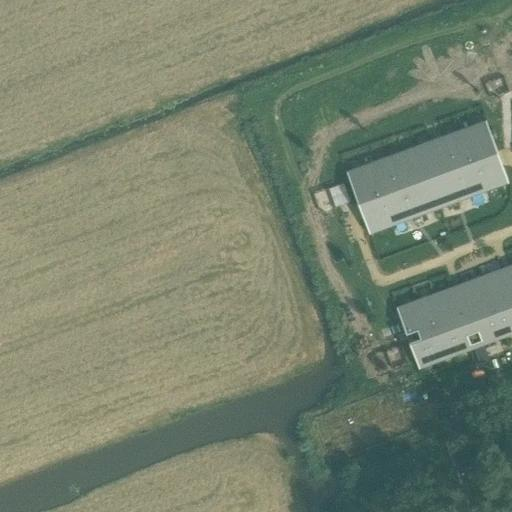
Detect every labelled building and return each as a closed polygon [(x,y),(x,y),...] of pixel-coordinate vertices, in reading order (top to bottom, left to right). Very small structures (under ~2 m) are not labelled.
[(504,77),(485,83),(490,99),(509,92),(504,77)] [(347,171),(346,172),(358,203),(363,219),(369,233),(370,233),(386,225),(421,214),(438,206),(456,201),(489,187),(507,182),(507,183),(508,182),(503,167),(497,152),(486,120),(484,121),(347,171)] [(343,183),(328,189),(334,207),(349,202),(343,183)] [(397,307),(396,307),(418,368),(420,368),(419,367),(511,332),(511,266),(511,267),(511,269),(511,270),(505,274),(504,270),(482,276),(460,286),(462,290),(454,292),(453,288),(437,293),(397,307)] [(401,347),(371,357),(378,376),(408,365),(401,347)]
